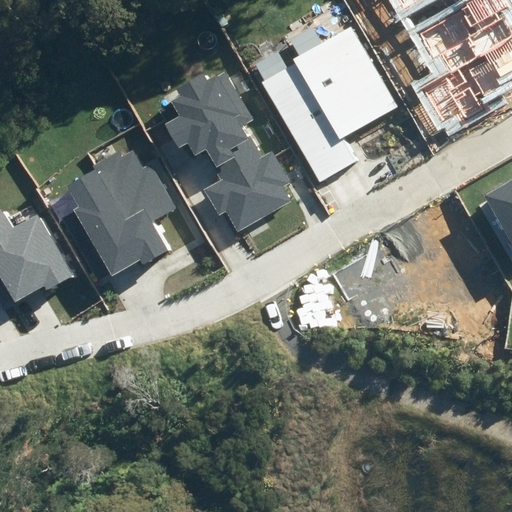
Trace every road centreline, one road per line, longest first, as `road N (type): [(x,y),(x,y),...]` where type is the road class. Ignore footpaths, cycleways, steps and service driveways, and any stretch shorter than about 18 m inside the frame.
road 1 (residential): [(511,130),(252,279),(173,312),(0,360)]
road 2 (track): [(511,426),(321,368),(290,347),(263,311),(252,279)]
